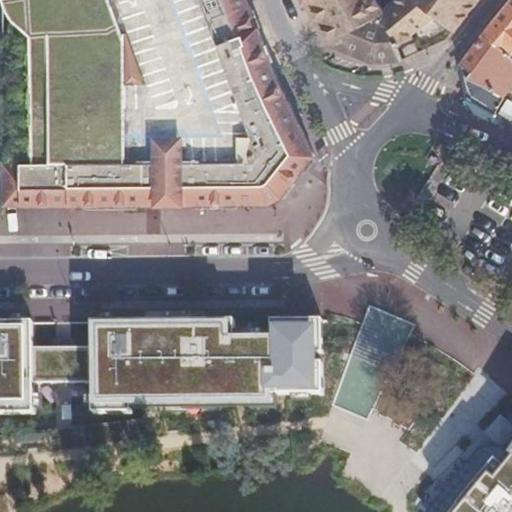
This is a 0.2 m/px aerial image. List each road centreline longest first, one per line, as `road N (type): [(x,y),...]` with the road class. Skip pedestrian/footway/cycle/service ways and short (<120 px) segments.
road 1 (secondary): [(366,229),(313,262),(0,272)]
road 2 (secondary): [(511,327),(366,229)]
road 3 (residential): [(414,104),(491,0)]
